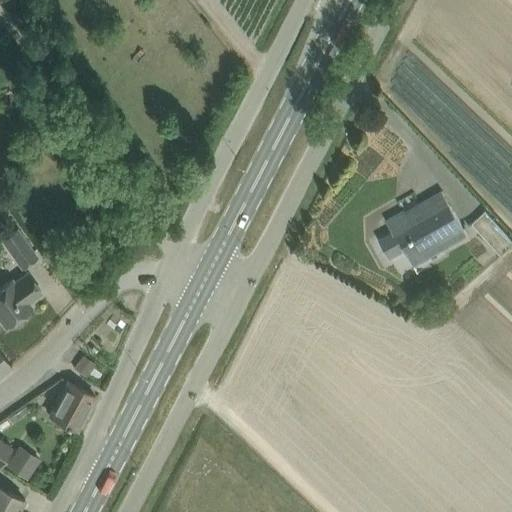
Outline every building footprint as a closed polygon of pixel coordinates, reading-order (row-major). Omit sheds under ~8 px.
[(388,256),(404,248),(409,258),(414,265),(468,235),(463,227),(458,217),(448,200),(441,189),(402,211),(386,220),(392,231),(379,238),(388,256)] [(472,222),(500,253),(511,242),(511,239),(485,210),(472,222)] [(17,229),(3,239),(22,267),(36,257),(17,229)] [(41,291),(30,275),(28,272),(14,282),(12,279),(0,287),(0,317),(6,325),(32,307),(27,301),(41,291)] [(0,374),(10,366),(0,352),(0,374)] [(82,355),(74,367),(87,375),(95,364),(82,355)] [(69,425),(77,429),(95,395),(67,381),(49,414),(66,423),(66,424),(69,426),(69,425)] [(0,462),(11,446),(0,438),(0,462)] [(18,444),(5,465),(27,479),(41,458),(18,444)] [(16,511),(24,498),(6,489),(0,485),(0,511),(16,511)]
